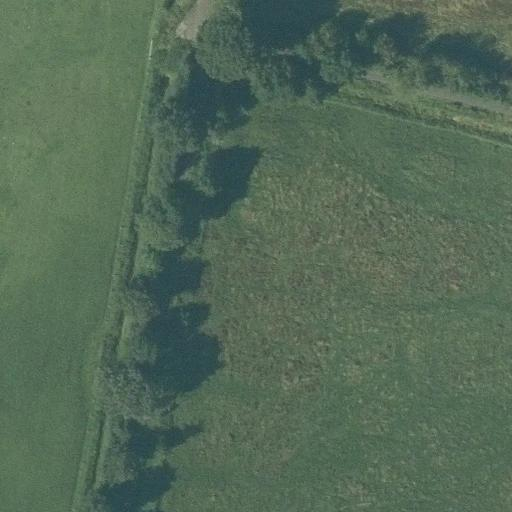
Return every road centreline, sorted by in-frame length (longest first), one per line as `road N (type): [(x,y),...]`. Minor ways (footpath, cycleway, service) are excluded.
road 1 (unclassified): [(205,35),(125,511)]
road 2 (unclassified): [(205,35),(511,113)]
